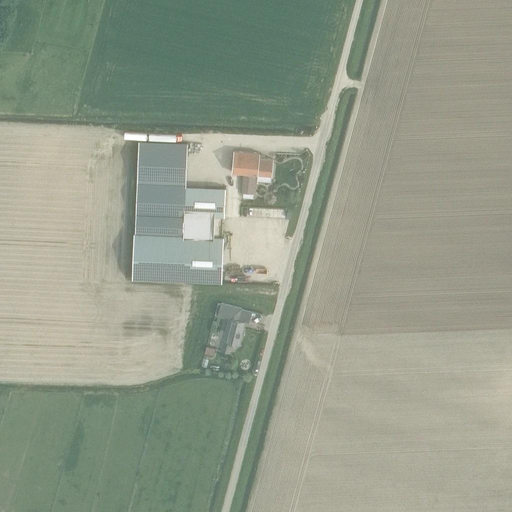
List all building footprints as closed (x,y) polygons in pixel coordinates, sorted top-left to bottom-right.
[(187,143),(139,141),(136,212),(184,214),(223,216),(224,216),(225,187),(186,186),(187,143)] [(234,150),(232,172),(243,173),(241,192),(255,193),(257,174),(271,176),(273,159),(259,158),(259,153),(234,150)] [(136,212),(135,232),(183,234),(184,214),(136,212)] [(223,216),(184,214),(183,234),(216,235),(222,236),(223,216)] [(135,232),(134,232),(132,278),(222,281),(224,236),(222,236),(216,235),(183,234),(135,232)] [(241,308),(221,303),(218,315),(229,318),(220,350),(229,352),(232,342),(238,344),(244,321),(238,320),(241,308)] [(213,355),(215,348),(206,346),(205,353),(213,355)]
